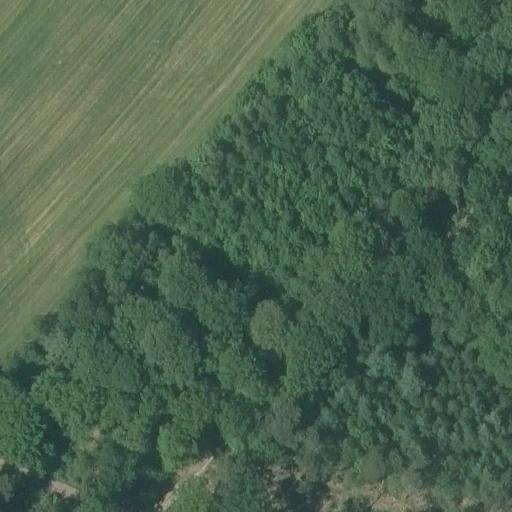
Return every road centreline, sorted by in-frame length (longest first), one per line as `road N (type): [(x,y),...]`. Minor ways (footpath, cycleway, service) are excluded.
road 1 (track): [(146,511),(511,78)]
road 2 (track): [(116,511),(0,462)]
